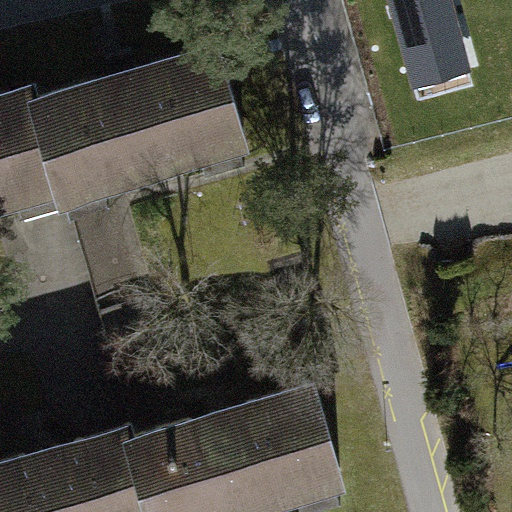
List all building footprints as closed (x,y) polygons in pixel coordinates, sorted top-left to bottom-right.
[(231,43),(62,94),(94,200),(111,194),(162,178),(263,149),(231,43)] [(56,77),(0,93),(0,211),(89,186),(62,94),(56,77)] [(162,178),(111,194),(178,413),(229,398),(162,178)] [(178,413),(165,417),(189,511),(263,511),(370,483),(338,370),(229,398),(178,413)] [(20,511),(189,511),(157,404),(2,450),(20,511)]
